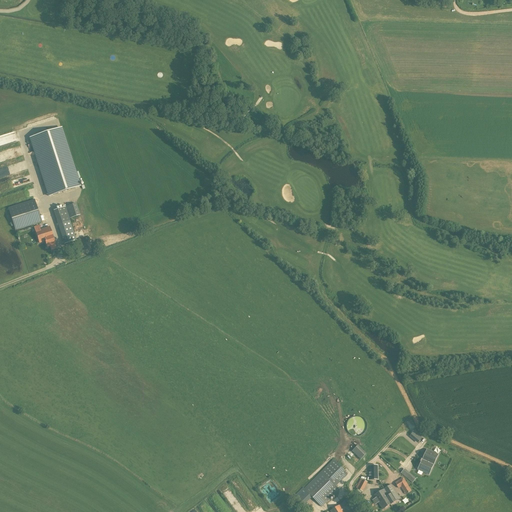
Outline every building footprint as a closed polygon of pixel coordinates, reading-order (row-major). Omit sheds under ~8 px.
[(61,128),(30,138),(49,196),(79,187),(61,128)] [(42,222),(34,199),(8,207),(15,231),(42,222)] [(80,215),(76,203),(66,206),(69,219),(80,215)] [(53,211),(58,225),(70,221),(65,207),(53,211)] [(39,243),(45,241),(46,240),(45,237),(52,235),(49,227),(36,232),(39,243)] [(46,240),(45,241),(47,247),(55,244),(52,235),(45,237),(46,240)] [(84,237),(72,241),(76,251),(87,247),(84,237)] [(348,433),(365,433),(365,418),(349,417),(348,433)] [(409,435),(417,443),(423,437),(415,429),(409,435)] [(352,451),(361,460),(366,454),(358,445),(352,451)] [(433,464),(437,457),(438,455),(437,455),(427,450),(426,453),(427,454),(425,457),(424,457),(423,460),(433,464)] [(303,487),(291,499),(300,509),(312,498),(322,507),(339,490),(335,486),(348,474),(334,460),(304,488),(303,487)] [(429,475),(433,464),(423,460),(421,463),(423,464),(421,467),(420,466),(418,469),(418,470),(429,475)] [(372,476),(370,476),(370,480),(378,480),(378,465),(370,466),(370,473),(372,473),(372,476)] [(405,468),(401,472),(412,483),(416,478),(405,468)] [(362,492),(368,482),(361,478),(355,488),(362,492)] [(405,495),(411,491),(403,478),(395,483),(398,489),(401,488),(405,495)] [(391,485),(384,489),(388,496),(392,494),(395,492),(391,485)] [(388,496),(384,489),(374,495),(383,509),(391,504),(386,498),(388,496)] [(396,494),(395,492),(392,494),(388,496),(386,498),(391,504),(391,505),(397,501),(394,495),(396,494)] [(358,511),(350,498),(330,511),(358,511)]
